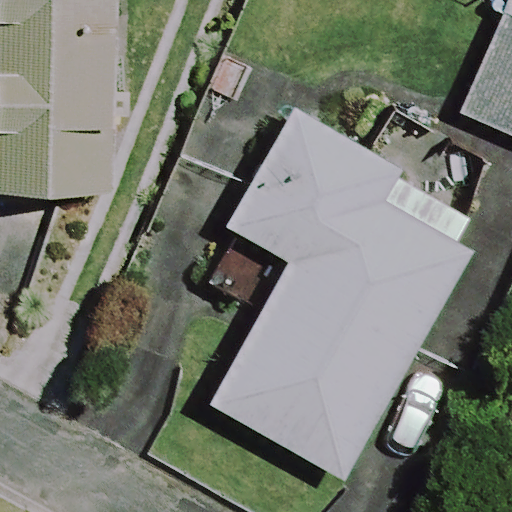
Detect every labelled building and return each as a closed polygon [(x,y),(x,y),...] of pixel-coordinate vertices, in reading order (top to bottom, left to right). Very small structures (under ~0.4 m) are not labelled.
[(121,0),(0,0),(0,201),(105,209),(121,0)] [(511,17),(511,0),(482,0),(481,3),(498,11),(511,17)] [(511,17),(498,11),(449,119),(511,146),(511,17)] [(486,245),(288,127),(229,224),(286,258),(203,398),(344,482),(486,245)] [(36,256),(0,243),(0,323),(11,327),(36,256)]
